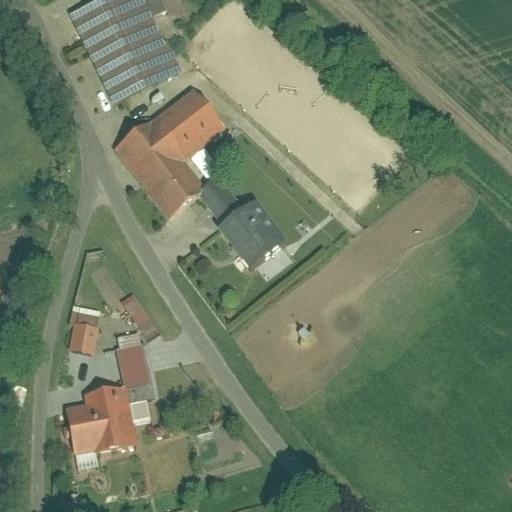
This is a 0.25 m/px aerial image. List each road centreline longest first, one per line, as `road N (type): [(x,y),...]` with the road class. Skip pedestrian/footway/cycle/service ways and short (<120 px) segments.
road 1 (residential): [(82,144),(229,378),(337,511)]
road 2 (residential): [(82,144),(36,344),(26,511)]
road 3 (residential): [(9,0),(82,144)]
